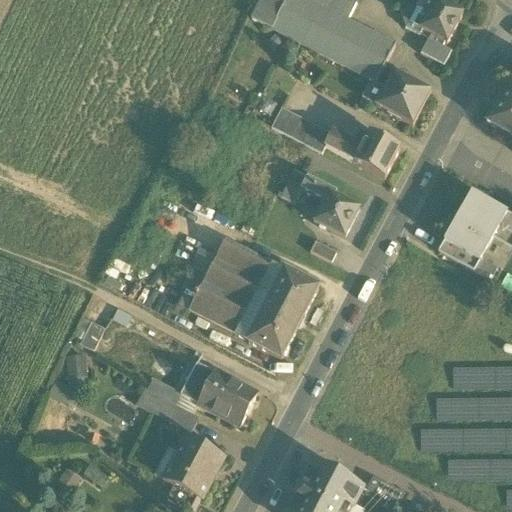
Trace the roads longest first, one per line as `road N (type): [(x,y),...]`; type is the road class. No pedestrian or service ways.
road 1 (residential): [(511,22),(476,73),(291,426)]
road 2 (track): [(302,401),(82,287),(0,255)]
road 3 (residential): [(291,426),(459,511)]
